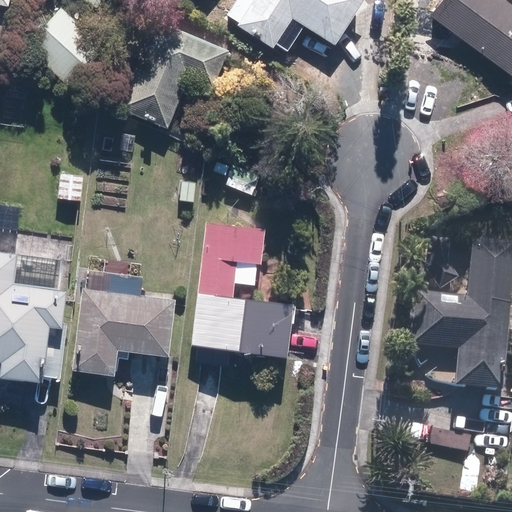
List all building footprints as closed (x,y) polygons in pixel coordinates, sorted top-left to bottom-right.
[(79,0),(93,9),(98,0),(79,0)] [(235,23),(233,26),(269,48),(287,19),(329,46),(358,0),(232,0),(223,16),(235,23)] [(436,0),(424,16),(511,81),(511,79),(511,11),(496,0),(436,0)] [(102,49),(57,8),(21,47),(65,88),(102,49)] [(114,109),(163,130),(184,81),(207,90),(223,51),(151,21),(114,109)] [(226,176),(223,185),(248,195),(256,175),(229,164),(224,176),(226,176)] [(57,174),(55,199),(77,201),(80,176),(57,174)] [(193,183),(179,181),(177,200),(190,202),(193,183)] [(202,223),(186,346),(218,349),(280,357),(283,330),(286,305),(228,297),(230,283),(250,286),(253,264),(256,265),(260,230),(202,223)] [(495,397),(511,247),(468,243),(462,300),(410,294),(404,349),(452,355),(448,392),(495,397)] [(0,252),(0,378),(36,383),(37,376),(56,378),(63,323),(56,322),(60,291),(7,285),(11,254),(0,252)] [(83,289),(78,288),(68,371),(109,376),(112,350),(147,355),(162,357),(169,300),(136,296),(138,277),(85,271),(83,289)]
